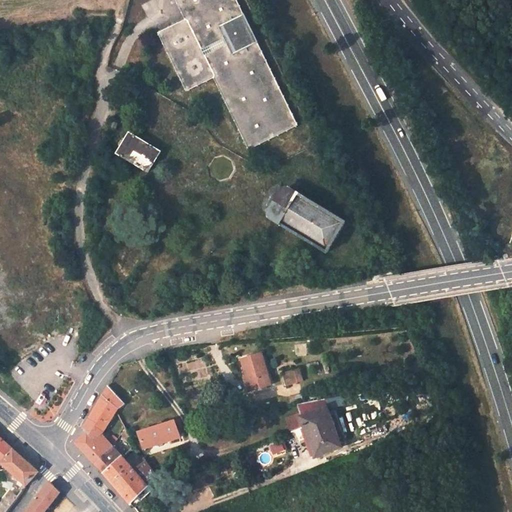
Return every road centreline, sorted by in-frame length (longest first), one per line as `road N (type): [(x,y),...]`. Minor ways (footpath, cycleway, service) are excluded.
road 1 (primary): [(511,428),(448,251),(326,0)]
road 2 (tertiary): [(132,340),(511,270)]
road 3 (residential): [(128,19),(91,142),(79,233),(84,263),(132,340)]
road 4 (tertiary): [(511,134),(391,0)]
road 5 (tertiary): [(51,451),(93,377),(132,340)]
